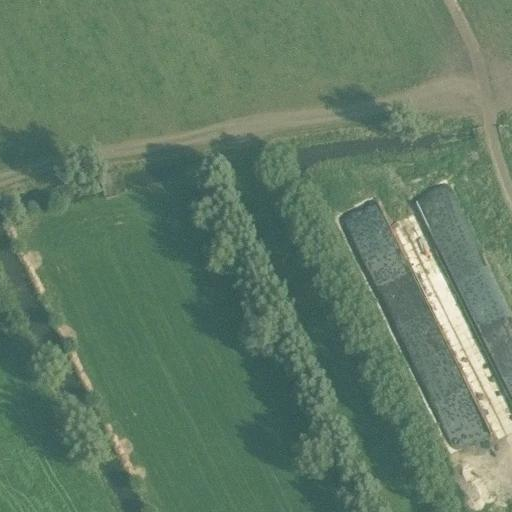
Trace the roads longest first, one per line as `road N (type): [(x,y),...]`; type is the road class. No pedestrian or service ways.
road 1 (track): [(511,112),(457,101),(0,184)]
road 2 (track): [(511,198),(480,74),(443,0)]
